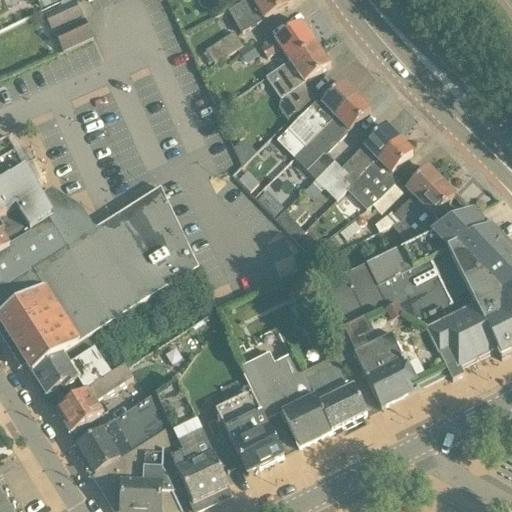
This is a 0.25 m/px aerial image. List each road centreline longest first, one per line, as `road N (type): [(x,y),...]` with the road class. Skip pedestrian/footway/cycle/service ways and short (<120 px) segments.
road 1 (residential): [(290,511),(511,401)]
road 2 (tertiary): [(511,180),(391,64),(345,0)]
road 3 (residential): [(79,511),(0,384)]
